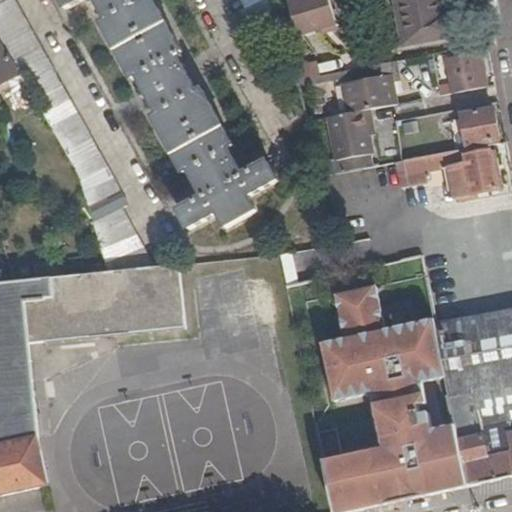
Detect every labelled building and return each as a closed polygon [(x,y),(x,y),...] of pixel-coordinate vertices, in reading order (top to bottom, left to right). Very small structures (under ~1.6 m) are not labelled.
[(10,0),(7,0),(0,4),(0,45),(7,58),(18,77),(78,178),(97,155),(10,0)] [(82,3),(80,0),(57,0),(64,13),(82,3)] [(80,0),(82,3),(87,0),(91,0),(104,23),(100,26),(132,83),(136,81),(157,118),(152,120),(183,176),(188,174),(203,199),(178,213),(189,233),(218,217),(226,231),(259,213),(251,198),(279,182),(268,163),(243,176),(230,151),(234,149),(203,93),(198,95),(179,61),(181,59),(180,56),(182,55),(151,0),(146,0),(145,0),(80,0)] [(241,0),(247,9),(242,12),(256,39),(279,26),(271,0),(241,0)] [(298,39),(320,32),(336,26),(327,0),(296,0),(287,3),(298,39)] [(393,0),(402,47),(455,37),(451,16),(445,17),(441,0),(393,0)] [(336,26),(320,32),(322,35),(338,31),(336,26)] [(4,61),(0,53),(0,86),(18,77),(7,58),(4,61)] [(449,84),(437,86),(440,98),(487,89),(481,55),(445,61),(449,84)] [(396,78),(393,64),(354,72),(356,83),(341,87),(347,117),(328,121),(338,176),(372,170),(369,156),(372,156),(364,113),(397,107),(393,78),(396,78)] [(499,143),(493,111),(461,117),(467,149),(499,143)] [(400,140),(435,136),(432,119),(398,123),(400,140)] [(497,193),(489,148),(400,164),(396,165),(400,192),(428,187),(426,175),(449,171),(465,168),(471,198),(497,193)] [(126,207),(97,155),(78,178),(109,274),(154,271),(120,211),(126,207)] [(454,201),(471,198),(465,168),(449,171),(454,201)] [(398,247),(401,263),(423,258),(427,277),(438,275),(464,270),(459,245),(507,236),(503,216),(359,243),(360,255),(398,247)] [(286,280),(298,280),(297,255),(285,255),(286,280)] [(488,303),(499,301),(511,298),(511,263),(482,269),(488,303)] [(109,274),(65,280),(16,284),(0,286),(0,498),(47,487),(36,438),(29,347),(152,333),(185,330),(179,267),(154,271),(109,274)] [(438,275),(427,277),(431,299),(442,296),(438,275)] [(323,462),(333,511),(361,511),(469,490),(457,425),(456,426),(430,431),(426,410),(423,411),(421,405),(425,405),(421,385),(447,380),(435,320),(383,330),(372,286),(335,295),(345,339),(322,343),(335,403),(372,395),(384,449),(323,462)] [(511,298),(499,301),(500,307),(511,304),(511,298)] [(457,425),(469,490),(511,480),(511,312),(437,326),(444,365),(456,426),(457,425)]
